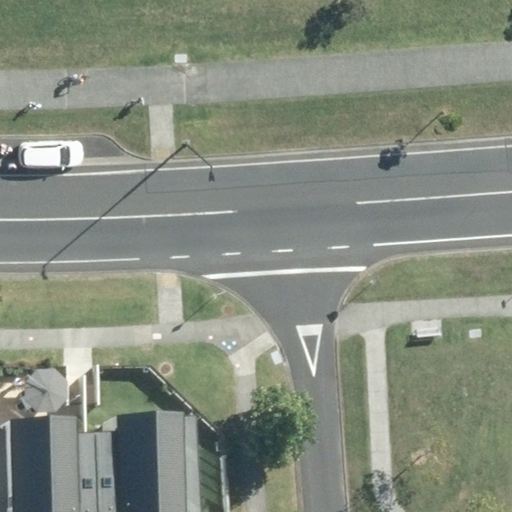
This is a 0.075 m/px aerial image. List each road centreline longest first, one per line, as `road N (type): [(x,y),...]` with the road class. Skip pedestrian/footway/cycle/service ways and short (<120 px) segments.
road 1 (residential): [(323,511),(299,210)]
road 2 (secondary): [(299,210),(0,221)]
road 3 (secondary): [(511,196),(299,210)]
